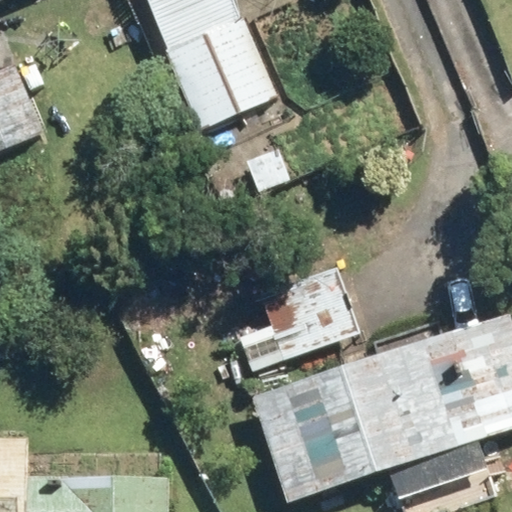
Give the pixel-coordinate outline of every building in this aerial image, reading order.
[(222,0),(145,0),(195,122),(261,95),(222,0)] [(6,63),(0,66),(0,152),(40,133),(6,63)] [(220,306),(246,379),(357,339),(330,266),(220,306)] [(257,423),(289,507),(511,423),(511,359),(501,331),(257,423)] [(0,511),(154,511),(154,496),(76,496),(76,470),(0,469),(0,511)]
